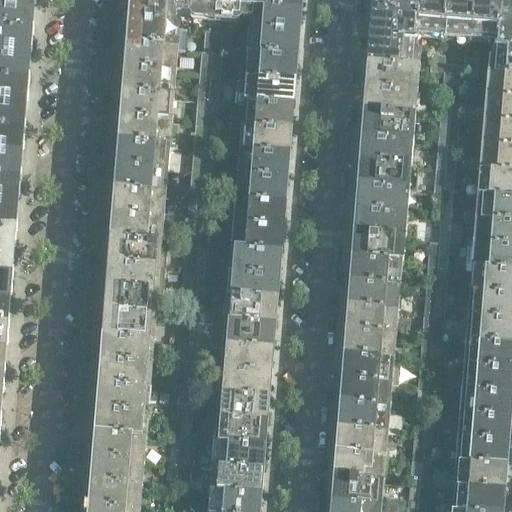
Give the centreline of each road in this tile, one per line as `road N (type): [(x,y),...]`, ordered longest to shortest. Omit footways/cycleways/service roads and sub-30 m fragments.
road 1 (residential): [(35,511),(77,0)]
road 2 (residential): [(301,511),(343,0)]
road 3 (unknown): [(117,0),(80,511)]
